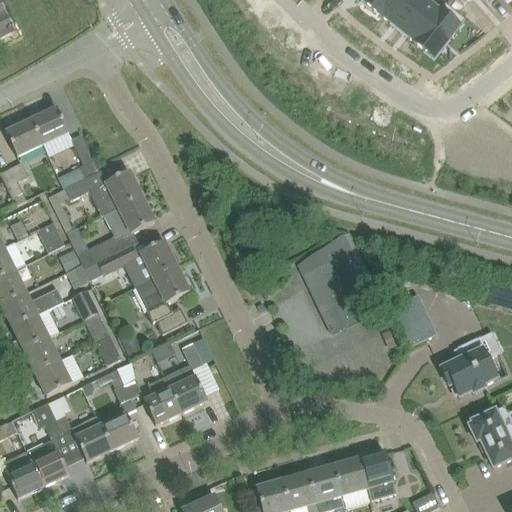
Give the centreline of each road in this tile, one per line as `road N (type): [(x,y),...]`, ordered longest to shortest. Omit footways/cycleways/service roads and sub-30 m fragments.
road 1 (residential): [(294,404),(274,386),(145,131),(92,47)]
road 2 (tertiary): [(145,16),(198,96),(250,152),(294,179),(376,200)]
road 3 (tertiary): [(376,200),(241,108),(168,3)]
road 4 (residential): [(511,61),(462,103),(444,111),(421,107),(335,47),(286,0)]
road 5 (residential): [(69,511),(294,404)]
road 6 (residential): [(457,511),(420,431),(407,420),(294,404)]
road 7 (tertiary): [(511,239),(376,200)]
